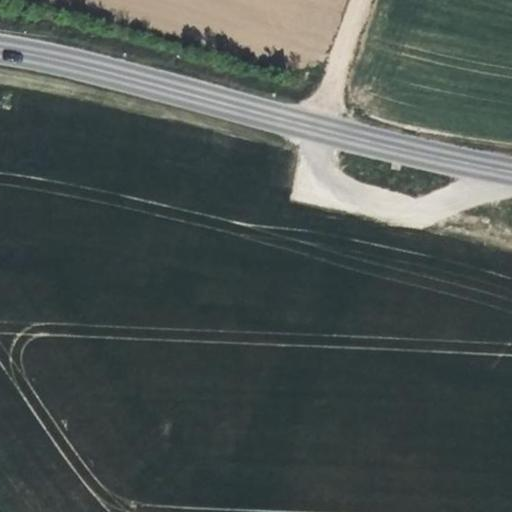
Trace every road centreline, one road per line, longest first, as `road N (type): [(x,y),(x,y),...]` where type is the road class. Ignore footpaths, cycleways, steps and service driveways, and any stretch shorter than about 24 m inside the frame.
road 1 (tertiary): [(0,46),(511,161)]
road 2 (track): [(366,0),(320,124)]
